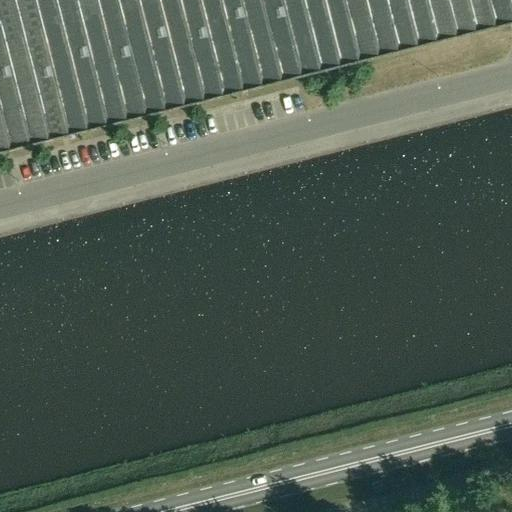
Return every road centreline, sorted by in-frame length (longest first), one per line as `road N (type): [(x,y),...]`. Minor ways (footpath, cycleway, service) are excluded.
road 1 (unclassified): [(0,206),(511,73)]
road 2 (primary): [(169,511),(511,425)]
